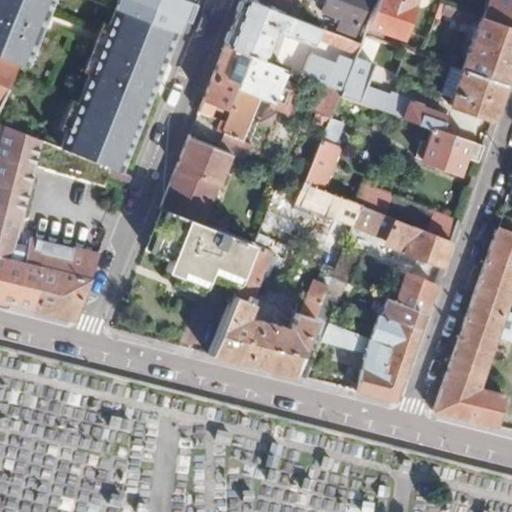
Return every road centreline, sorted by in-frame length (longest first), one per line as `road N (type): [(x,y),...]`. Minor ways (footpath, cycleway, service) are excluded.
road 1 (residential): [(86,345),(221,0)]
road 2 (residential): [(86,345),(403,426)]
road 3 (residential): [(511,120),(403,426)]
